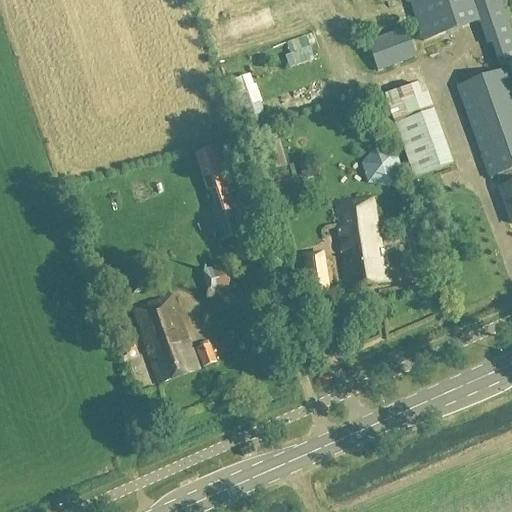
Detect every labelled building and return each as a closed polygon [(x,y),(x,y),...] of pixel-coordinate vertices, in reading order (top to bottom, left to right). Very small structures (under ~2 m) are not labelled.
[(406,0),(421,43),(478,24),(485,46),(489,45),(498,69),(511,63),(511,46),(495,0),(406,0)] [(415,60),(403,30),(366,44),(377,74),(415,60)] [(511,93),(504,73),(456,90),(488,180),(495,178),(500,190),(498,191),(511,227),(511,226),(511,93)] [(423,85),(383,98),(393,124),(411,180),(452,168),(423,85)] [(192,157),(220,243),(250,233),(222,147),(192,157)] [(286,168),(281,149),(255,157),(260,175),(286,168)] [(390,160),(364,164),(368,186),(393,181),(390,160)] [(313,171),(300,174),(302,181),(315,178),(313,171)] [(291,178),(269,186),(277,208),(299,200),(291,178)] [(374,200),(332,206),(344,292),(386,286),(374,200)] [(116,262),(126,297),(155,289),(143,253),(116,262)] [(306,304),(328,301),(323,257),(302,259),(306,304)] [(207,302),(228,294),(218,268),(197,275),(207,302)] [(131,311),(158,386),(198,372),(171,297),(131,311)] [(127,330),(114,335),(121,356),(135,351),(127,330)] [(208,347),(195,352),(202,370),(215,365),(208,347)]
